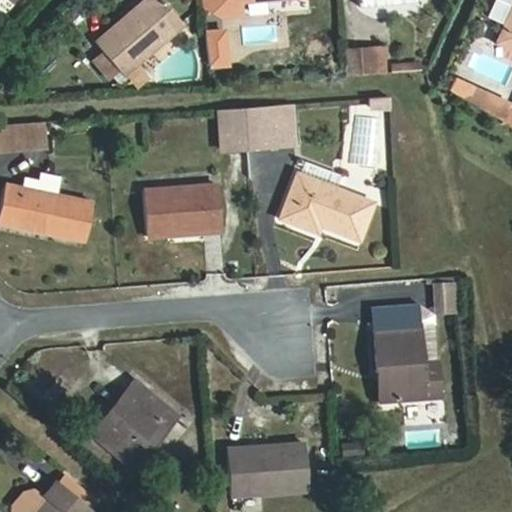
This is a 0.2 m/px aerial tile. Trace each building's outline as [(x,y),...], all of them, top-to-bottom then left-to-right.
[(161,0),(145,0),(111,30),(115,36),(100,49),(102,52),(93,62),(108,80),(119,71),(125,77),(184,26),(161,0)] [(204,0),(205,12),(223,20),(246,18),(245,4),(293,0),(204,0)] [(417,6),(416,0),(361,0),(362,10),(417,6)] [(115,36),(111,30),(95,44),(100,49),(115,36)] [(511,49),(511,31),(508,30),(502,45),(511,49)] [(384,45),(343,44),(342,73),(383,75),(384,45)] [(392,76),(419,76),(419,61),(392,62),(392,76)] [(511,102),(471,83),(465,96),(503,119),(511,102)] [(385,101),(345,100),(343,166),(384,167),(385,101)] [(245,110),(248,151),(279,149),(277,108),(245,110)] [(223,152),(248,151),(245,110),(221,111),(223,152)] [(23,125),(23,149),(43,148),(41,124),(23,125)] [(0,150),(23,149),(23,125),(0,126),(0,150)] [(304,162),(300,171),(333,184),(336,176),(304,162)] [(373,204),(298,175),(279,221),(318,237),(322,229),(359,244),(373,204)] [(93,205),(8,183),(0,212),(0,223),(84,244),(93,205)] [(147,240),(172,239),(171,229),(197,228),(196,237),(222,236),(218,184),(144,190),(147,240)] [(171,229),(172,239),(196,237),(197,228),(171,229)] [(444,396),(441,361),(421,362),(419,322),(419,307),(378,309),(380,328),(372,328),(375,374),(389,374),(390,399),(444,396)] [(437,321),(419,322),(421,362),(441,361),(437,321)] [(389,374),(375,374),(377,400),(390,399),(389,374)] [(137,382),(112,411),(121,418),(146,390),(137,382)] [(121,418),(112,411),(94,433),(134,466),(177,415),(146,390),(121,418)] [(337,443),(339,457),(360,454),(358,440),(337,443)] [(270,460),(229,464),(232,498),(308,492),(304,445),(269,448),(270,460)] [(228,450),(229,464),(270,460),(269,448),(228,450)] [(56,478),(27,511),(90,511),(93,508),(56,478)]
